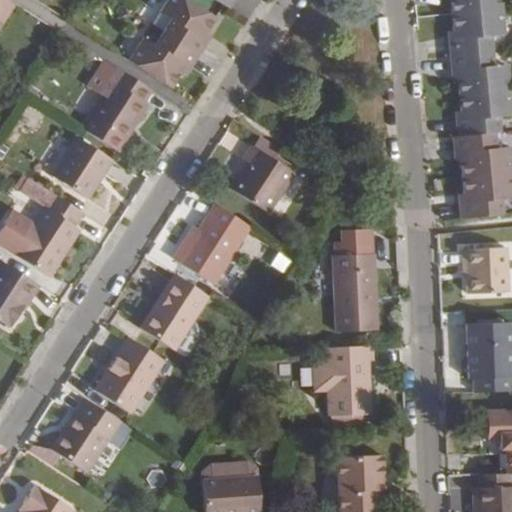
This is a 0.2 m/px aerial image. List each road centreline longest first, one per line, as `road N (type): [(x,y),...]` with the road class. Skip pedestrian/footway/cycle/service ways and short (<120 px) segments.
road 1 (residential): [(286,0),(0,447)]
road 2 (residential): [(429,511),(416,225),(391,0)]
